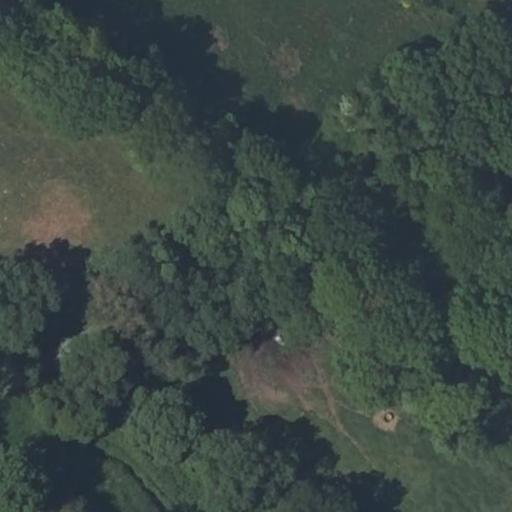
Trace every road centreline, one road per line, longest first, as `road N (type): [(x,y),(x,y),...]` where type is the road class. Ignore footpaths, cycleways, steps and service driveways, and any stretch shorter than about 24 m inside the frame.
road 1 (track): [(511,80),(295,200),(88,346),(0,397)]
road 2 (track): [(0,5),(295,200)]
